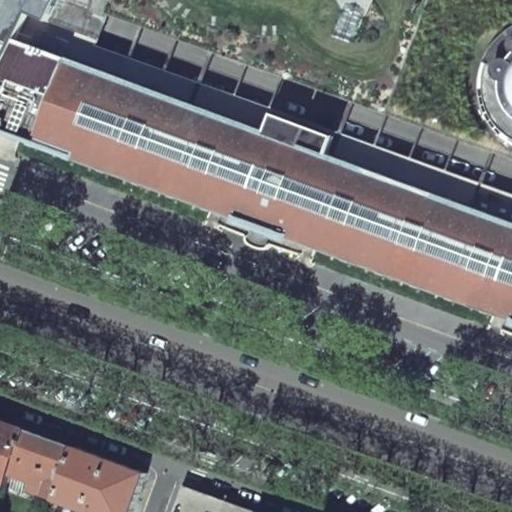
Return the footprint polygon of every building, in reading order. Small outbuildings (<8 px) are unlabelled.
[(0,0),(0,38),(15,45),(18,39),(29,14),(34,0),(0,0)] [(42,19),(50,0),(34,0),(29,14),(42,19)] [(358,21),(341,15),(333,38),(350,44),(358,21)] [(511,26),(505,31),(502,34),(492,44),(485,56),(483,60),(479,73),(478,82),(478,87),(480,101),(485,114),(489,122),(498,134),(509,143),(511,144),(511,26)] [(0,79),(15,45),(0,38),(0,79)] [(0,79),(0,130),(38,144),(69,58),(68,57),(18,39),(15,45),(0,79)] [(68,57),(69,58),(38,144),(240,219),(238,223),(287,241),(288,237),(511,319),(511,202),(507,201),(504,210),(494,206),(497,197),(426,171),(368,150),(367,155),(355,151),(357,146),(274,114),(269,127),(267,126),(70,53),(68,57)] [(0,480),(9,484),(11,477),(28,431),(0,420),(0,480)] [(49,439),(28,431),(11,477),(46,488),(43,496),(56,500),(76,449),(49,439)] [(138,470),(77,448),(76,449),(56,500),(86,511),(133,511),(147,474),(138,470)] [(0,508),(9,484),(0,480),(0,508)] [(252,511),(228,503),(184,487),(175,511),(252,511)]
